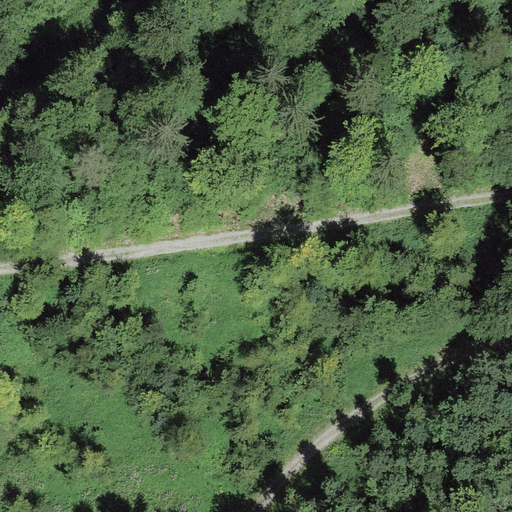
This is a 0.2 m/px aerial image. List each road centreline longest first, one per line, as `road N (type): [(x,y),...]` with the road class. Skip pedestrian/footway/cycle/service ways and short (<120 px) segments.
road 1 (track): [(511,194),(169,249),(0,266)]
road 2 (track): [(511,327),(355,414),(307,453),(259,511)]
